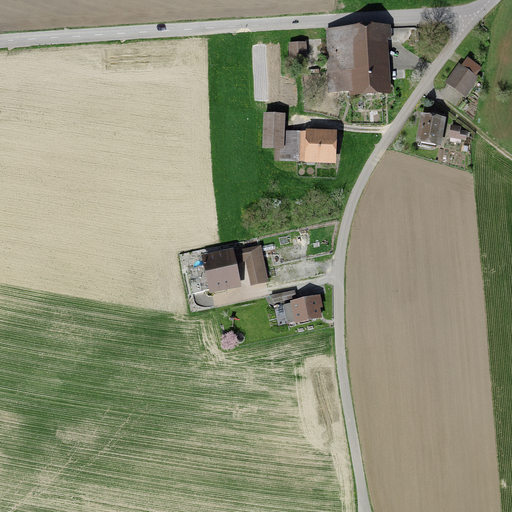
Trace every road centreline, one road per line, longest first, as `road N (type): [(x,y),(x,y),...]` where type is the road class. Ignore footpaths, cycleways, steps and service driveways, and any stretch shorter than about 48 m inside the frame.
road 1 (unclassified): [(365,511),(342,365),(346,228),(392,130),(471,15)]
road 2 (unclassified): [(471,15),(0,40)]
